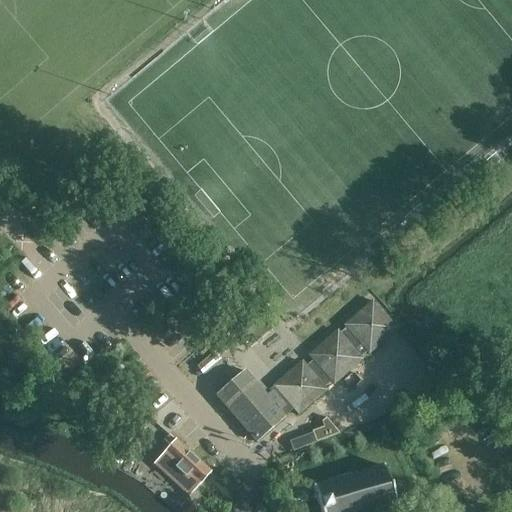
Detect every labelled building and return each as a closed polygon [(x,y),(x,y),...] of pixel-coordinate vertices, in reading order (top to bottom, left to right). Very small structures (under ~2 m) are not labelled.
[(302,363),(274,388),(275,389),(266,397),(245,372),(216,397),(257,444),(286,419),(284,417),(293,409),(299,416),(327,392),(324,389),(331,383),(334,386),(398,330),(373,302),(344,327),(346,329),(340,334),(338,332),(313,354),(309,357),(317,365),(310,372),(302,363)] [(213,354),(197,368),(201,372),(204,376),(220,362),(213,354)] [(461,378),(455,371),(448,377),(454,384),(461,378)] [(170,448),(152,467),(187,499),(210,474),(175,442),(170,438),(165,443),(170,448)] [(397,506),(391,489),(392,489),(391,486),(390,486),(385,471),(386,471),(385,468),(384,468),(384,467),(381,468),(380,467),(377,469),(365,472),(362,473),(350,477),(347,478),(335,482),(335,481),(331,482),(331,483),(319,487),(319,486),(316,487),(316,488),(313,489),(315,497),(313,498),(314,500),(316,499),(318,506),(320,511),(390,511),(391,511),(395,511),(398,510),(398,509),(397,505),(397,506)]
